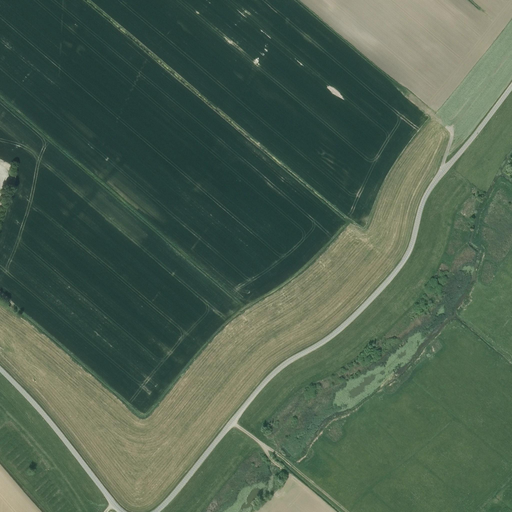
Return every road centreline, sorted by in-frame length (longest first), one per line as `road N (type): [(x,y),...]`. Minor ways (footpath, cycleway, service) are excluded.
road 1 (unclassified): [(155,511),(279,369),(338,333),(393,277),(411,252),(429,189),(511,86)]
road 2 (unclassified): [(0,368),(122,511)]
road 3 (track): [(234,422),(346,511)]
